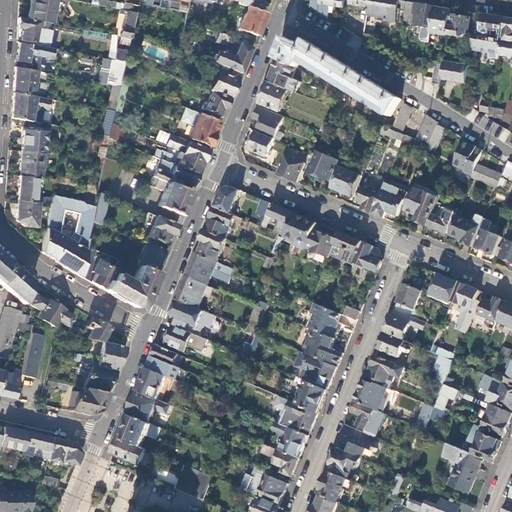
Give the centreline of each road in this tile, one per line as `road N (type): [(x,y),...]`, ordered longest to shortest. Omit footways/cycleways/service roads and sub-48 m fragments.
road 1 (residential): [(293,511),(408,243)]
road 2 (residential): [(279,14),(511,152)]
road 3 (residential): [(219,162),(408,243)]
road 4 (residential): [(219,162),(146,332)]
road 5 (residential): [(0,232),(47,275),(146,332)]
road 6 (residential): [(279,14),(219,162)]
